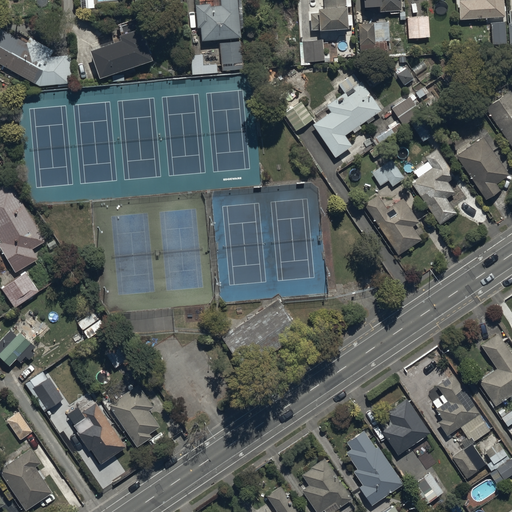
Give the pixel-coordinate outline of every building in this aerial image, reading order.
[(210,0),(209,0),(196,1),(198,25),(202,25),(203,37),(242,34),(238,0),(221,0),(222,2),(211,3),(210,0)] [(324,0),(324,2),(320,2),(321,24),(349,23),(349,5),(352,4),(351,0),(324,0)] [(363,0),(367,0),(380,0),(381,8),(402,8),(402,0),(363,0)] [(458,0),(460,17),(505,14),(504,0),(458,0)] [(407,15),(408,35),(429,35),(428,14),(407,15)] [(388,20),(358,21),(359,50),(387,49),(386,39),(389,39),(388,20)] [(142,22),(119,30),(121,36),(91,46),(100,73),(153,55),(142,22)] [(506,22),(491,23),(493,45),(507,44),(506,22)] [(0,24),(0,59),(40,83),(73,81),(71,53),(50,54),(54,48),(31,34),(27,40),(0,24)] [(220,41),(222,68),(244,66),(241,39),(220,41)] [(323,39),(303,41),(305,62),(325,60),(323,39)] [(191,53),(192,72),(218,71),(218,62),(204,62),(203,52),(191,53)] [(406,65),(396,72),(403,82),(413,74),(406,65)] [(453,65),(440,73),(448,86),(461,77),(453,65)] [(330,108),(312,121),(335,154),(352,142),(345,132),(352,127),(353,130),(361,124),(360,122),(365,118),(367,121),(374,116),(372,113),(381,106),(361,78),(326,102),(330,108)] [(511,89),(510,87),(485,104),(511,144),(511,89)] [(409,94),(391,106),(403,123),(420,110),(409,94)] [(301,99),(283,111),(295,128),(312,116),(301,99)] [(422,115),(412,122),(423,139),(434,132),(422,115)] [(484,134),(456,153),(486,197),(501,186),(496,179),(509,170),(484,134)] [(432,164),(410,179),(439,222),(456,210),(446,195),(454,189),(447,179),(456,173),(437,146),(425,154),(432,164)] [(390,157),(371,171),(381,183),(388,178),(393,184),(404,175),(390,157)] [(0,232),(4,239),(0,241),(0,244),(16,270),(38,256),(32,246),(46,238),(9,179),(0,184),(0,232)] [(419,219),(403,195),(387,206),(377,191),(364,200),(399,252),(422,237),(412,223),(419,219)] [(26,269),(2,286),(15,305),(39,288),(26,269)] [(279,294),(221,336),(244,368),(303,327),(279,294)] [(6,344),(0,349),(0,353),(9,363),(16,356),(19,360),(35,345),(20,329),(17,332),(11,326),(0,337),(6,344)] [(495,365),(477,377),(495,403),(511,391),(511,351),(498,331),(480,343),(495,365)] [(123,339),(105,350),(115,366),(133,355),(123,339)] [(43,369),(25,381),(44,410),(64,397),(50,374),(47,376),(43,369)] [(442,416),(438,419),(447,432),(459,423),(469,436),(471,435),(474,439),(490,427),(479,412),(480,411),(453,371),(436,383),(447,399),(436,407),(442,416)] [(139,382),(109,402),(138,444),(152,435),(149,430),(157,425),(146,409),(154,404),(139,382)] [(392,420),(381,428),(398,452),(414,440),(420,449),(428,443),(422,435),(430,430),(405,395),(385,410),(392,420)] [(90,420),(77,429),(89,448),(91,447),(100,461),(126,444),(96,399),(83,408),(90,420)] [(19,408),(6,417),(20,438),(33,429),(19,408)] [(363,428),(346,439),(351,446),(346,450),(357,466),(353,468),(362,482),(359,484),(371,502),(402,481),(378,444),(375,446),(363,428)] [(471,441),(451,454),(466,476),(486,462),(471,441)] [(511,454),(505,444),(489,454),(505,477),(511,472),(511,454)] [(36,464),(42,460),(32,445),(0,467),(0,469),(26,507),(53,489),(36,464)] [(308,481),(301,486),(318,511),(334,500),(338,505),(352,495),(324,455),(301,471),(308,481)] [(429,470),(410,483),(423,503),(443,489),(429,470)] [(300,511),(281,483),(267,493),(277,508),(271,511),(300,511)] [(399,511),(394,503),(379,511),(399,511)]
